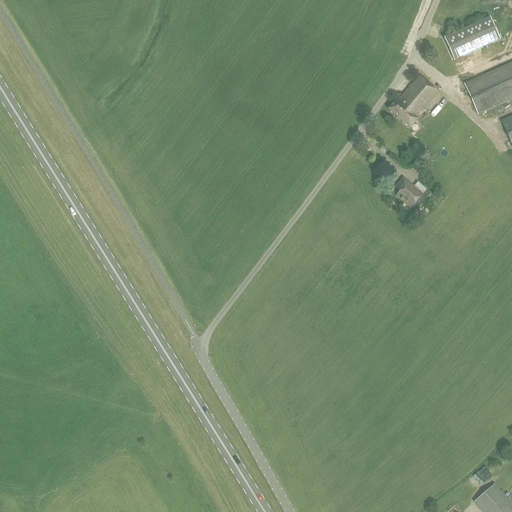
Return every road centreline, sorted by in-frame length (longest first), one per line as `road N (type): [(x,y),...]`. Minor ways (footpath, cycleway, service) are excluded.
road 1 (unclassified): [(289,511),(200,346),(408,64),(437,0)]
road 2 (primary): [(263,511),(0,87)]
road 3 (track): [(224,511),(0,150)]
